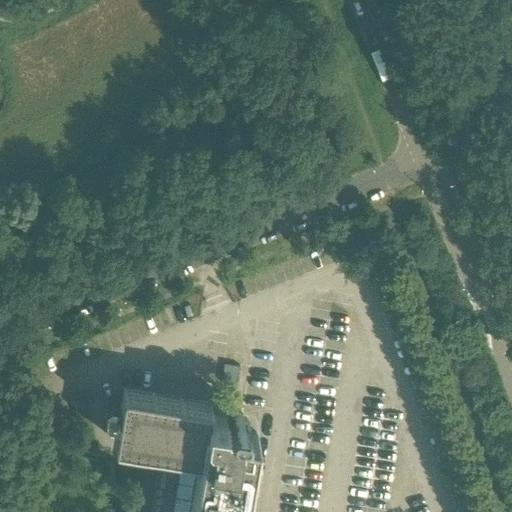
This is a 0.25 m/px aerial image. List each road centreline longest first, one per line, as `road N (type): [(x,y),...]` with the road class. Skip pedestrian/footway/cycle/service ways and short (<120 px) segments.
road 1 (unclassified): [(0,330),(430,164)]
road 2 (unclassified): [(506,357),(430,164)]
road 3 (unclassified): [(430,164),(365,0)]
